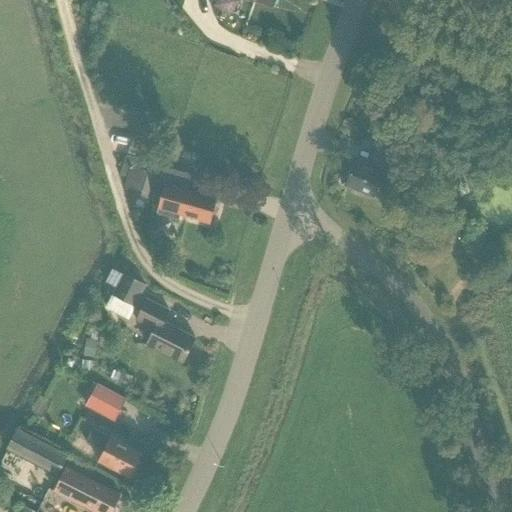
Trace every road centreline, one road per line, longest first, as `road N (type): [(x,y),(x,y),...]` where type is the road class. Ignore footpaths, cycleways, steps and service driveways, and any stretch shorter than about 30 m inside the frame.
road 1 (unclassified): [(500,511),(427,323),(347,245),(288,212)]
road 2 (unclassified): [(183,511),(232,395),(288,212)]
road 3 (unclassified): [(288,212),(357,0)]
